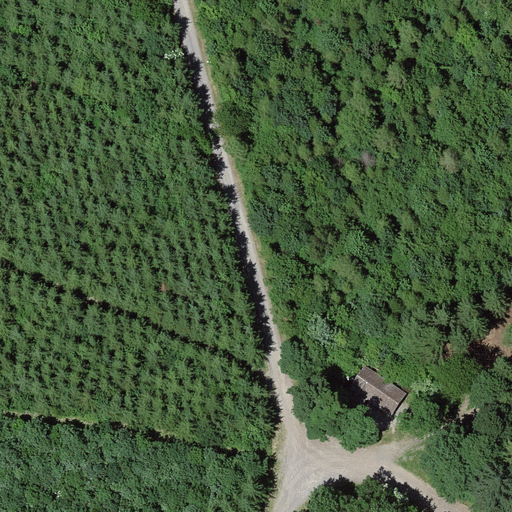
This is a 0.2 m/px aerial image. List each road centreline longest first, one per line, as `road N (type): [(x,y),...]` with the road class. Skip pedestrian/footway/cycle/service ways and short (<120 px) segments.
road 1 (track): [(204,0),(331,460)]
road 2 (track): [(331,460),(0,408)]
road 3 (track): [(446,511),(331,460)]
